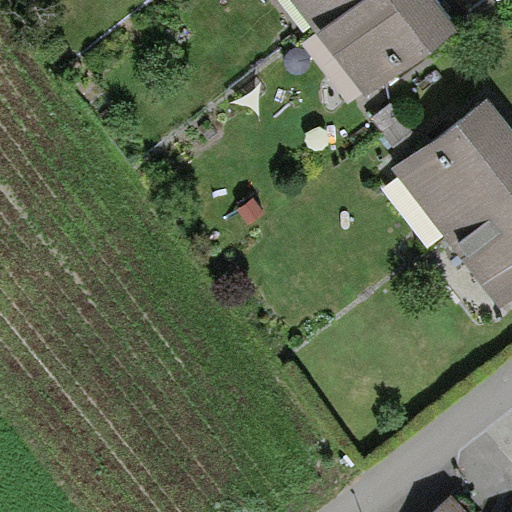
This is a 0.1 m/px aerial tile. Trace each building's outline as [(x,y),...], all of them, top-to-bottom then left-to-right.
[(291,0),(269,0),(298,37),(312,26),(291,0)] [(335,0),(297,0),(311,19),(335,0)] [(453,14),(442,0),(335,0),(311,19),(361,84),(453,14)] [(389,160),(441,230),(511,177),(511,112),(490,84),(389,160)] [(511,177),(441,230),(494,301),(511,287),(511,177)] [(467,511),(451,495),(434,511),(467,511)]
